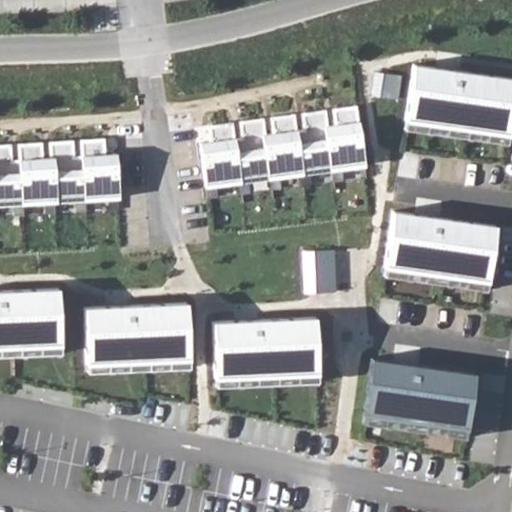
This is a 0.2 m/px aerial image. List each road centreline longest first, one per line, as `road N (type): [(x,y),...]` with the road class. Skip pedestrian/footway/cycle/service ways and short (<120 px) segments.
road 1 (residential): [(346,0),(146,42)]
road 2 (residential): [(166,238),(146,42)]
road 3 (residential): [(146,42),(0,50)]
road 4 (residential): [(511,368),(491,511)]
